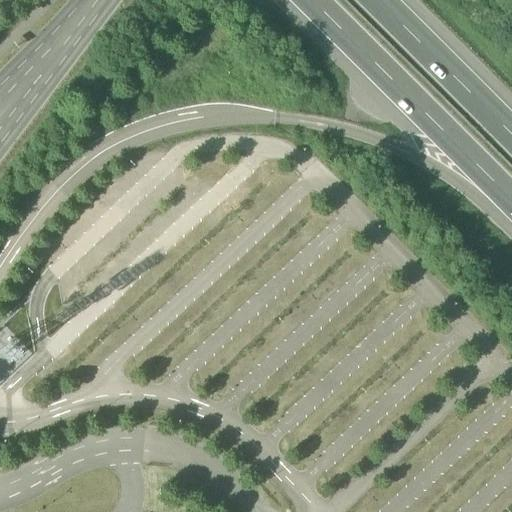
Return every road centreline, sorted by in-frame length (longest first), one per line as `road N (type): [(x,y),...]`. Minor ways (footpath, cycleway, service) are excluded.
road 1 (motorway): [(306,0),(511,202)]
road 2 (motorway): [(511,133),(374,0)]
